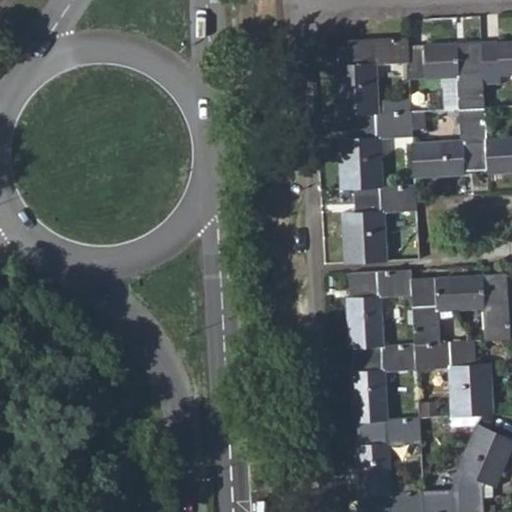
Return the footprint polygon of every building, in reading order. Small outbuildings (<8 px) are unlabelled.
[(347,56),(334,57),(336,106),(350,105),(396,103),(395,69),(393,36),(393,28),(346,31),(347,56)] [(511,29),(467,32),(469,66),(511,63),(511,29)] [(467,32),(393,36),(395,69),(444,67),(446,101),(471,99),(469,66),(467,32)] [(447,134),(398,136),(400,174),(447,171),(447,164),(474,163),(472,132),(471,99),(446,101),(447,134)] [(352,130),(338,130),(340,181),(356,181),(400,178),(400,174),(398,136),(396,103),(350,105),(352,130)] [(511,130),(472,132),(474,163),(474,171),(511,168),(511,130)] [(358,205),(343,206),(346,258),(390,256),(387,206),(420,204),(418,178),(356,181),(358,205)] [(352,294),(345,294),(348,345),(356,345),(387,343),(384,292),(414,291),(413,275),(412,267),(351,269),(352,294)] [(511,322),(509,270),(453,273),(455,312),(484,311),(486,340),(511,338),(511,322)] [(453,273),(413,275),(414,291),(416,342),(441,341),(439,320),(439,313),(455,312),(453,273)] [(441,341),(416,342),(417,367),(447,366),(450,415),(493,414),(490,364),(478,364),(477,340),(441,341)] [(357,367),(349,368),(352,420),(359,419),(390,418),(388,368),(417,367),(416,342),(387,343),(356,345),(357,367)] [(360,444),(354,444),(356,494),(363,494),(393,492),(391,442),(420,442),(419,417),(390,418),(359,419),(360,444)] [(454,491),(423,491),(424,511),(484,511),(484,479),(499,487),(511,461),(511,438),(482,424),(460,468),(463,470),(454,491)] [(363,511),(424,511),(423,491),(393,492),(363,494),(363,511)]
